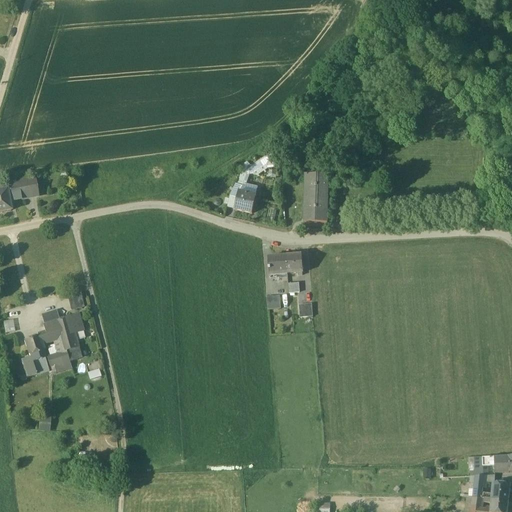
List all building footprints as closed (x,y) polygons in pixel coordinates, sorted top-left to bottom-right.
[(273,152),(251,167),(247,163),(243,166),(249,168),(247,176),(253,175),(253,176),(257,177),(268,169),(275,168),(273,152)] [(243,166),(236,185),(241,187),(243,187),(243,186),(247,176),(249,168),(243,166)] [(329,177),(305,176),(305,177),(308,177),(307,223),(304,223),(304,224),(328,224),(328,223),(325,223),(326,178),(329,178),(329,177)] [(34,179),(27,181),(30,198),(37,197),(34,179)] [(27,181),(5,185),(6,191),(7,191),(9,202),(30,198),(27,181)] [(236,185),(230,197),(238,199),(239,193),(241,187),(236,185)] [(258,189),(243,186),(243,187),(241,187),(239,193),(256,197),(258,189)] [(6,191),(0,191),(0,213),(11,212),(9,202),(7,191),(6,191)] [(256,197),(239,193),(238,199),(235,210),(235,211),(252,215),(255,205),(254,205),(255,198),(256,198),(256,197)] [(238,199),(230,197),(228,209),(235,210),(238,199)] [(302,256),(286,257),(288,275),(299,275),(299,277),(303,277),(302,274),(304,274),(302,256)] [(286,257),(268,259),(269,278),(288,276),(288,275),(286,257)] [(299,284),(288,285),(289,294),(300,293),(299,284)] [(81,294),(68,297),(72,310),(84,307),(81,294)] [(280,297),(267,298),(268,311),(280,310),(280,297)] [(312,305),(299,306),(300,318),(313,317),(312,305)] [(77,314),(56,321),(61,338),(65,352),(66,352),(78,349),(79,349),(74,333),(82,331),(77,314)] [(56,321),(43,325),(45,332),(48,342),(61,338),(56,321)] [(45,332),(38,335),(37,336),(40,344),(48,342),(45,332)] [(37,336),(24,341),(30,358),(31,363),(44,358),(40,344),(37,336)] [(78,349),(66,352),(69,361),(81,357),(78,349)] [(65,352),(47,359),(49,367),(53,366),(56,374),(71,369),(69,361),(66,352),(65,352)] [(44,358),(31,363),(30,358),(20,361),(26,377),(48,371),(44,358)] [(86,372),(88,379),(99,377),(97,369),(86,372)] [(48,432),(48,416),(36,415),(36,432),(48,432)] [(511,456),(508,457),(509,458),(494,458),(495,467),(495,474),(511,472),(511,456)] [(483,467),(482,458),(474,458),(475,477),(477,477),(483,477),(483,467)] [(490,458),(482,458),(483,467),(488,467),(490,467),(490,458)] [(475,491),(474,498),(481,499),(481,495),(482,489),(483,477),(477,477),(475,491)] [(488,477),(483,477),(482,489),(485,489),(486,483),(495,484),(495,477),(488,477)] [(510,486),(494,485),(492,497),(492,500),(508,502),(510,486)] [(479,511),(481,499),(474,498),(472,511),(479,511)] [(507,511),(508,502),(492,500),(490,511),(507,511)] [(315,511),(328,511),(329,503),(315,503),(315,511)]
